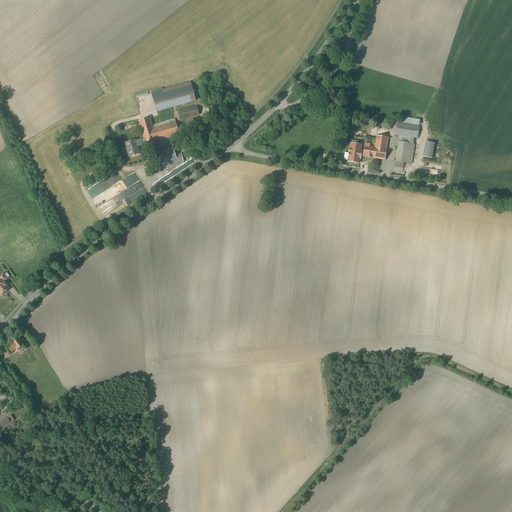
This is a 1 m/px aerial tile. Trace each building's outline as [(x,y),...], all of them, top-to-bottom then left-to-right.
[(110,91),(100,75),(95,79),(105,94),(110,91)] [(162,89),(151,92),(157,112),(195,101),(190,83),(162,91),(162,89)] [(197,108),(179,113),(181,121),(200,116),(197,108)] [(400,123),(396,122),(394,136),(400,136),(395,168),(402,169),(403,164),(412,165),(415,145),(412,145),(413,138),(418,139),(420,121),(401,118),(400,123)] [(137,142),(138,147),(173,137),(180,135),(175,119),(152,126),(150,119),(139,122),(144,140),(137,142)] [(190,123),(183,125),(185,134),(192,132),(190,123)] [(375,137),(373,147),(377,147),(375,159),(385,161),(388,139),(375,137)] [(138,147),(137,142),(136,141),(125,144),(129,158),(140,155),(138,147)] [(434,144),(426,143),(423,158),(431,159),(434,144)] [(362,157),(375,159),(377,147),(373,147),(364,145),(362,157)] [(175,156),(172,148),(159,152),(163,168),(184,162),(182,154),(175,156)] [(90,171),(103,165),(100,159),(87,164),(90,171)] [(3,282),(2,280),(0,281),(0,294),(1,296),(9,290),(6,286),(6,284),(5,283),(4,283),(3,282)] [(18,338),(11,343),(12,344),(16,349),(17,351),(24,346),(18,338)] [(12,344),(6,348),(10,354),(16,349),(12,344)] [(7,418),(0,422),(0,423),(3,429),(11,424),(7,418)]
